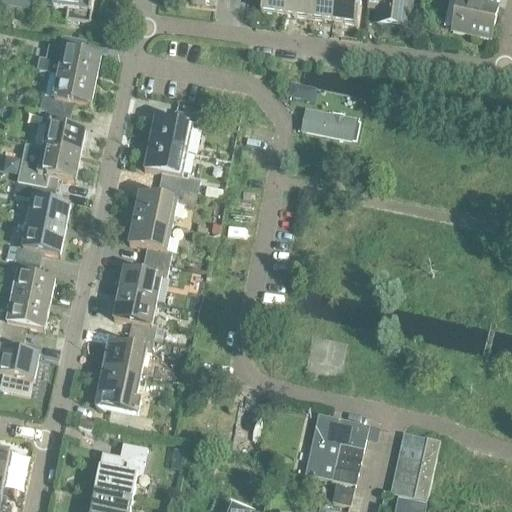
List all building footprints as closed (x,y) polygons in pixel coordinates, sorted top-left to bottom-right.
[(0,0),(0,5),(13,9),(14,0),(0,0)] [(31,0),(29,0),(14,0),(13,9),(28,12),(31,0)] [(94,0),(54,0),(53,9),(68,11),(66,24),(91,27),(94,0)] [(263,0),(262,13),(287,16),(288,0),(263,0)] [(288,0),(287,16),(310,19),(312,0),(288,0)] [(312,0),(310,19),(334,22),(336,0),(312,0)] [(336,0),(334,22),(358,25),(361,0),(336,0)] [(369,0),(369,7),(380,9),(378,24),(406,28),(409,0),(369,0)] [(497,8),(481,5),(478,0),(456,0),(458,0),(451,33),(490,41),(497,8)] [(87,44),(62,39),(60,51),(49,49),(46,63),(40,62),(37,72),(49,75),(97,85),(102,59),(84,56),(87,44)] [(92,110),(97,85),(49,75),(46,90),(41,113),(47,114),(47,113),(72,119),(74,106),(92,110)] [(289,99),(295,100),(301,96),(303,88),(292,85),(289,99)] [(342,145),(356,148),(363,115),(349,112),(342,145)] [(44,127),(48,128),(44,152),(81,160),(87,134),(69,131),(72,119),(47,113),(47,114),(44,127)] [(156,123),(151,149),(189,157),(194,132),(198,133),(201,119),(177,114),(174,127),(156,123)] [(26,148),(18,185),(56,193),(59,182),(76,185),(81,160),(44,152),(26,148)] [(198,198),(201,184),(189,182),(189,181),(184,180),(189,157),(151,149),(146,174),(163,178),(161,189),(186,194),(186,195),(198,198)] [(14,198),(33,202),(28,226),(66,234),(71,209),(54,205),(56,193),(18,185),(17,186),(16,186),(14,198)] [(183,207),(186,195),(186,194),(161,189),(158,201),(141,198),(135,224),(173,231),(179,206),(183,207)] [(207,190),(206,198),(221,201),(223,193),(207,190)] [(130,248),(148,252),(145,265),(170,269),(173,256),(168,255),(173,231),(135,224),(130,248)] [(61,260),(66,234),(28,226),(23,252),(19,251),(16,263),(41,268),(43,256),(61,260)] [(18,277),(13,301),(51,309),(56,284),(38,280),(41,268),(16,263),(13,276),(18,277)] [(126,272),(120,298),(158,306),(163,282),(167,283),(170,269),(145,265),(143,276),(126,272)] [(115,323),(133,327),(130,339),(155,344),(158,331),(153,330),(158,306),(120,298),(115,323)] [(7,326),(0,324),(0,337),(25,343),(27,332),(45,335),(51,309),(13,301),(7,326)] [(22,355),(25,343),(0,337),(0,361),(1,361),(0,364),(0,377),(4,379),(1,394),(30,400),(33,385),(35,385),(40,359),(22,355)] [(109,347),(104,373),(143,381),(148,356),(152,357),(155,344),(130,339),(128,351),(109,347)] [(184,388),(187,374),(175,372),(172,386),(184,388)] [(96,410),(115,414),(113,429),(150,436),(153,422),(139,419),(142,406),(138,405),(143,381),(104,373),(99,398),(96,410)] [(318,418),(305,478),(333,484),(335,471),(338,460),(340,448),(364,453),(369,429),(345,424),(318,418)] [(82,422),(78,432),(90,437),(94,427),(82,422)] [(184,423),(181,436),(232,446),(234,433),(184,423)] [(401,449),(425,454),(427,442),(404,437),(401,449)] [(414,502),(427,505),(440,445),(427,442),(425,454),(422,466),(419,478),(417,490),(414,502)] [(361,465),(364,453),(340,448),(338,460),(361,465)] [(103,458),(95,496),(133,504),(138,480),(142,481),(148,454),(123,449),(121,461),(103,458)] [(399,461),(422,466),(425,454),(401,449),(399,461)] [(15,456),(0,452),(0,511),(12,511),(14,508),(6,506),(7,500),(10,487),(9,486),(15,456)] [(275,471),(278,457),(260,454),(258,467),(275,471)] [(361,465),(338,460),(335,471),(359,477),(361,465)] [(396,473),(419,478),(422,466),(399,461),(396,473)] [(359,477),(335,471),(333,484),(356,489),(359,477)] [(393,485),(417,490),(419,478),(396,473),(393,485)] [(391,497),(414,502),(417,490),(393,485),(391,497)] [(355,495),(337,491),(333,507),(351,511),(355,495)] [(130,511),(133,504),(95,496),(91,511),(130,511)] [(425,511),(427,508),(400,502),(398,511),(425,511)]
